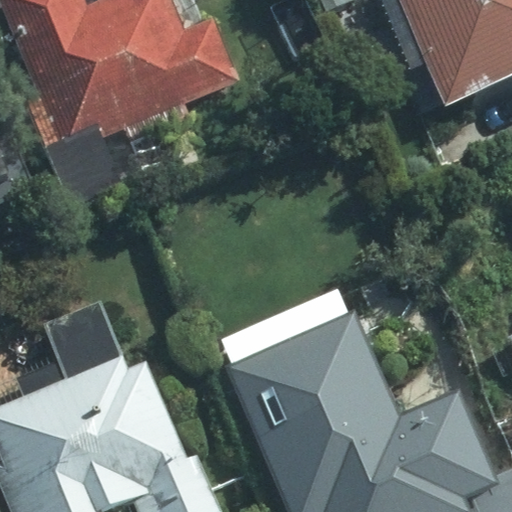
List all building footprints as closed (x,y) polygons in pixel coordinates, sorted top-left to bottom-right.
[(15,0),(83,153),(258,82),(232,23),(203,36),(186,0),(138,0),(108,13),(102,0),(15,0)] [(511,0),(415,0),(463,111),(511,90),(511,0)] [(391,178),(351,196),(373,247),(414,230),(391,178)] [(396,430),(349,318),(225,370),(284,511),(511,511),(511,474),(479,396),(396,430)] [(169,511),(237,511),(166,348),(47,396),(48,399),(0,419),(0,448),(27,511),(116,511),(161,493),(169,511)]
